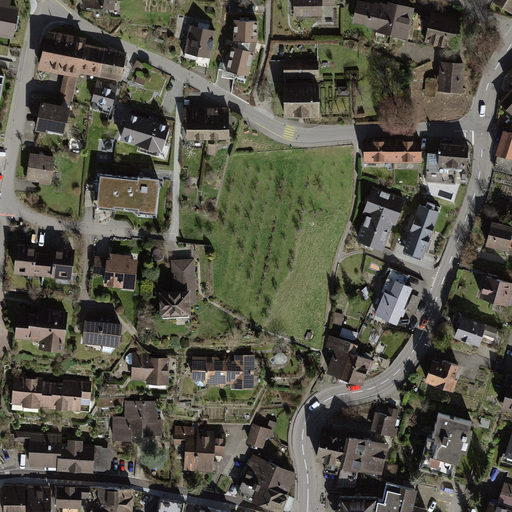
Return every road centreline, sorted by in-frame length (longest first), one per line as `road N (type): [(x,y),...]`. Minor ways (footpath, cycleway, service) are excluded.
road 1 (residential): [(482,130),(288,133),(58,7)]
road 2 (tertiary): [(307,511),(307,419),(321,402),(385,381),(412,353),(474,193),(482,130)]
road 3 (track): [(179,74),(176,226),(165,237),(133,233)]
road 4 (residential): [(12,147),(37,30),(58,7)]
road 5 (residential): [(133,233),(5,212)]
